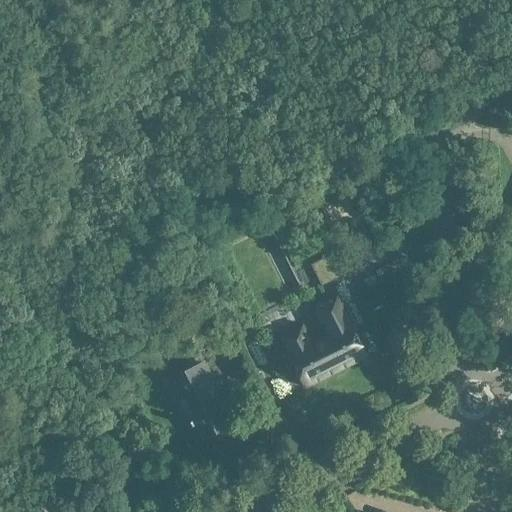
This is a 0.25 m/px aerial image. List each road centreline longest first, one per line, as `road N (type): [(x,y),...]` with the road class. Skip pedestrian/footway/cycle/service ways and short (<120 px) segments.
road 1 (unknown): [(73,511),(84,394),(108,298),(247,57),(256,0)]
road 2 (residential): [(473,398),(434,141),(461,131),(489,135)]
road 3 (residential): [(242,511),(473,398)]
